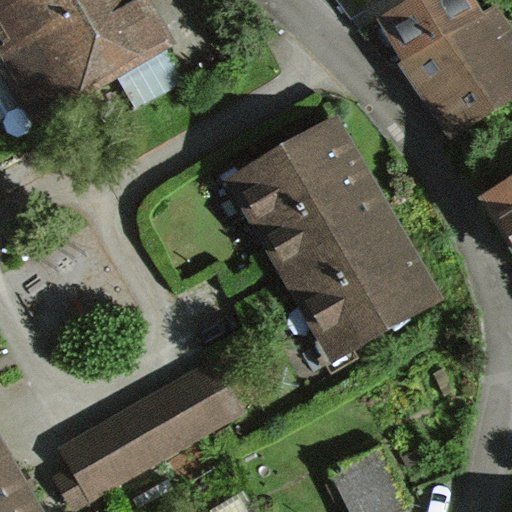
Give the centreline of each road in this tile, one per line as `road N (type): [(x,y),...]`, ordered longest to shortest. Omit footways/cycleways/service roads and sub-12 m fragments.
road 1 (residential): [(341,48),(428,154),(470,231),(501,313),(507,382),(479,511)]
road 2 (residential): [(0,315),(43,376),(79,395),(127,385),(151,360),(156,312),(139,270)]
road 3 (residential): [(341,48),(100,202)]
